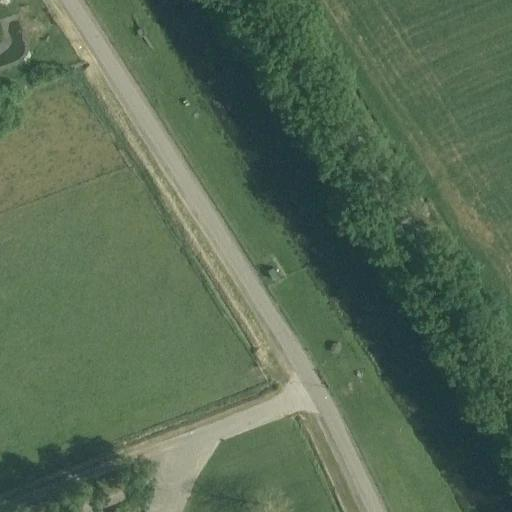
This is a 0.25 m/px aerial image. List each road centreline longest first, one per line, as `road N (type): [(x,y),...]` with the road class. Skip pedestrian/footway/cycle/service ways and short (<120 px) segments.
road 1 (unclassified): [(374,511),(315,389),(69,0)]
road 2 (unclassified): [(264,0),(511,393)]
road 3 (track): [(0,507),(315,389)]
